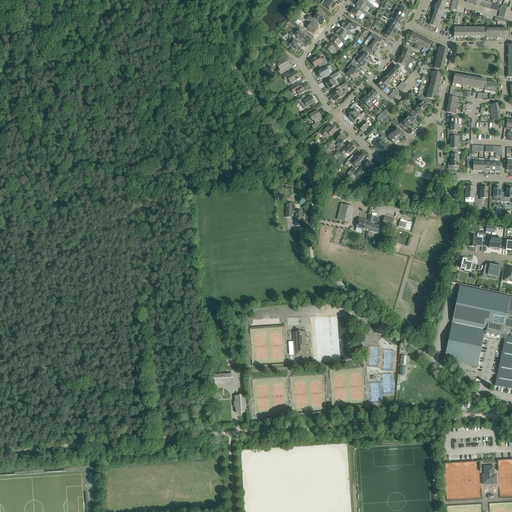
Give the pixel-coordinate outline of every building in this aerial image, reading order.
[(335,0),(326,0),(328,1),(324,6),(329,9),(328,10),(330,10),(332,11),(336,4),(334,3),(335,0)] [(359,0),(355,5),(361,9),(360,12),(354,8),(362,13),(366,16),(367,13),(364,11),(367,6),(371,8),(359,0)] [(394,9),(406,16),(407,14),(408,15),(410,12),(408,12),(409,11),(401,7),(396,4),(394,9)] [(444,13),(442,12),(444,7),(436,4),(434,9),(435,10),(444,13)] [(324,12),(320,8),(318,7),(315,12),(317,14),(314,17),(322,24),(327,18),(322,14),(324,12)] [(354,8),(350,13),(356,17),(354,20),(360,23),(362,20),(359,18),(362,13),(354,8)] [(403,21),(406,16),(394,9),(391,14),(395,16),(403,21)] [(442,18),(444,13),(435,10),(433,15),(442,18)] [(440,23),(442,18),(433,15),(431,20),(440,23)] [(318,24),(312,19),(308,16),(305,20),(310,24),(307,28),(314,34),(318,28),(316,26),(318,24)] [(401,26),(403,21),(395,16),(393,21),(390,19),(401,26)] [(401,26),(390,19),(387,24),(390,26),(398,30),(401,26)] [(431,20),(429,25),(438,28),(440,23),(431,20)] [(358,26),(352,22),(350,24),(345,21),(341,26),(351,34),(352,34),(350,32),(353,28),(355,29),(358,26)] [(307,32),(303,29),(300,26),(298,29),(299,30),(295,35),(305,44),(310,38),(305,34),(307,32)] [(336,33),(340,36),(346,41),(344,39),(347,35),(349,36),(351,34),(341,26),(346,29),(344,32),(339,28),(336,33)] [(390,26),(387,30),(395,35),(398,30),(390,26)] [(454,32),(454,37),(486,37),(486,38),(508,38),(508,29),(486,29),(486,28),(454,27),(454,32)] [(387,37),(387,38),(390,40),(391,39),(393,40),(395,35),(387,30),(385,35),(387,37)] [(413,43),(417,35),(412,32),(408,40),(413,43)] [(383,39),(371,33),(370,36),(372,39),(370,42),(380,50),(381,49),(380,48),(382,45),(379,43),(383,39)] [(334,35),(330,40),(338,46),(341,42),(343,44),(345,41),(340,36),(338,39),(334,35)] [(415,52),(418,45),(422,37),(417,35),(413,43),(416,44),(414,48),(411,47),(410,50),(415,52)] [(299,42),(292,37),(289,41),(291,43),(288,46),(295,52),(297,50),(299,52),(301,48),(297,44),(299,42)] [(418,45),(423,48),(427,39),(422,37),(418,45)] [(432,42),(427,39),(423,48),(428,50),(430,46),(432,42)] [(338,46),(330,40),(334,44),(332,46),(328,42),(324,47),(331,54),(335,49),(337,51),(340,48),(338,46)] [(364,43),(362,46),(363,48),(366,49),(366,50),(371,54),(373,52),(375,53),(377,51),(378,52),(380,50),(370,42),(367,45),(364,43)] [(439,47),(437,54),(446,56),(448,49),(439,47)] [(360,52),(357,54),(361,57),(367,63),(371,58),(369,56),(365,52),(366,50),(366,49),(363,48),(360,52)] [(408,50),(404,48),(401,53),(413,59),(410,57),(412,52),(410,51),(408,50)] [(413,59),(401,53),(399,58),(410,63),(411,64),(413,59)] [(437,54),(435,61),(444,63),(446,56),(437,54)] [(274,60),(271,62),(274,67),(277,65),(280,70),(278,71),(280,75),(287,70),(292,68),(288,62),(286,64),(284,61),(285,60),(283,56),(282,57),(282,56),(277,58),(274,60)] [(328,63),(327,61),(324,57),(321,59),(318,56),(311,60),(315,67),(320,64),(322,67),(328,63)] [(363,71),(367,66),(365,65),(367,63),(361,57),(357,62),(354,59),(352,62),(363,71)] [(405,67),(407,68),(408,67),(410,63),(399,58),(397,63),(405,67)] [(444,63),(435,61),(434,68),(443,71),(444,63)] [(363,71),(352,62),(350,64),(351,64),(347,68),(350,70),(358,77),(359,76),(358,74),(360,72),(357,70),(359,68),(363,71)] [(322,67),(323,69),(318,73),(322,79),(330,74),(328,70),(331,68),(328,63),(322,67)] [(402,71),(396,65),(392,69),(398,75),(402,72),(402,71)] [(405,67),(404,69),(404,70),(406,71),(411,76),(413,73),(414,73),(410,70),(408,67),(407,68),(405,67)] [(392,69),(388,73),(395,79),(398,75),(392,69)] [(343,72),(342,73),(344,76),(346,79),(347,82),(349,80),(351,78),(353,80),(355,78),(356,79),(358,77),(350,70),(348,73),(347,71),(345,73),(343,72)] [(289,72),(284,75),(283,76),(286,81),(288,79),(291,84),(300,78),(296,71),(290,75),(289,72)] [(388,73),(384,77),(391,83),(392,84),(394,82),(393,81),(395,79),(388,73)] [(328,82),(325,84),(329,90),(333,87),(337,85),(333,79),(335,78),(333,75),(328,78),(326,79),(328,82)] [(495,93),(497,84),(486,82),(486,80),(454,75),(453,84),(485,89),(484,91),(495,93)] [(384,77),(381,81),(387,87),(391,83),(384,77)] [(378,81),(376,83),(377,84),(377,85),(383,91),(387,87),(381,81),(379,82),(378,81)] [(296,85),(291,87),(290,88),(294,94),(297,92),(299,95),(308,90),(304,83),(297,87),(296,85)] [(335,93),(332,95),(335,101),(343,96),(341,92),(340,90),(342,89),(340,86),(333,90),(335,93)] [(373,88),(369,92),(375,99),(376,99),(377,100),(378,99),(377,98),(379,95),(373,88)] [(369,92),(365,96),(374,105),(378,101),(375,99),(369,92)] [(304,109),(307,107),(311,105),(315,102),(311,96),(305,100),(303,98),(298,101),(300,104),(300,103),(304,109)] [(361,100),(368,107),(370,109),(374,105),(365,96),(361,100)] [(421,102),(418,105),(423,111),(426,108),(428,110),(433,105),(429,102),(425,100),(422,98),(420,100),(421,102)] [(418,105),(413,110),(411,112),(419,119),(423,115),(421,113),(423,111),(418,105)] [(310,112),(305,115),(306,117),(309,115),(312,121),(313,120),(315,123),(312,125),(315,129),(318,127),(317,126),(321,124),(319,121),(322,120),(318,114),(319,113),(318,110),(311,114),(310,112)] [(350,115),(348,117),(353,123),(358,118),(361,120),(363,117),(365,115),(363,112),(361,115),(358,113),(355,110),(354,111),(353,112),(351,111),(348,114),(350,115)] [(411,112),(405,118),(411,124),(413,121),(415,123),(419,119),(411,112)] [(361,120),(358,123),(360,125),(358,127),(363,132),(366,128),(369,126),(366,123),(368,121),(366,119),(369,116),(367,113),(365,115),(363,117),(361,120)] [(382,113),(377,118),(381,122),(385,117),(384,115),(382,113)] [(391,121),(390,122),(396,128),(399,125),(394,121),(388,115),(387,116),(391,121)] [(458,125),(458,119),(458,117),(456,116),(450,115),(447,115),(447,121),(450,121),(450,125),(458,125)] [(405,118),(401,122),(401,123),(399,125),(406,132),(410,128),(408,126),(411,124),(405,118)] [(326,127),(321,133),(325,137),(329,134),(331,136),(334,134),(337,130),(332,125),(330,127),(328,125),(326,127)] [(458,131),(458,125),(450,125),(450,129),(448,129),(448,134),(457,134),(457,131),(458,131)] [(371,128),(365,134),(368,137),(374,131),(375,130),(372,127),(371,128)] [(399,139),(404,135),(400,131),(397,128),(392,133),(399,139)] [(379,134),(382,136),(385,139),(387,137),(381,131),(381,132),(380,131),(378,133),(379,134)] [(392,133),(388,138),(395,144),(399,139),(392,133)] [(341,134),(336,140),(338,143),(336,145),(338,147),(337,148),(339,151),(344,146),(345,145),(342,143),(346,139),(341,134)] [(457,134),(448,134),(448,139),(450,139),(450,143),(459,142),(458,136),(457,136),(457,134)] [(390,149),(387,145),(384,143),(387,141),(385,139),(382,136),(379,139),(381,140),(378,143),(376,142),(374,145),(379,149),(380,148),(385,154),(386,153),(387,154),(390,151),(389,150),(390,149)] [(459,147),(459,142),(450,143),(450,146),(448,146),(448,151),(457,151),(461,151),(460,147),(459,147)] [(344,146),(339,151),(344,155),(347,153),(349,155),(356,148),(351,143),(346,148),(344,146)] [(457,154),(457,151),(448,151),(448,156),(451,156),(451,160),(459,160),(459,154),(457,154)] [(349,159),(348,161),(350,163),(351,162),(356,167),(365,157),(360,152),(355,158),(353,156),(349,159)] [(459,161),(459,160),(451,160),(451,164),(448,164),(448,169),(459,169),(458,166),(459,166),(459,161)] [(371,176),(378,170),(375,167),(374,167),(369,162),(370,162),(363,168),(368,173),(366,175),(369,178),(371,176)] [(357,170),(354,173),(356,176),(363,169),(360,166),(357,170)] [(354,173),(357,170),(353,167),(347,173),(350,177),(354,173)] [(469,202),(474,202),(477,202),(477,195),(474,195),(475,187),(466,187),(466,198),(469,198),(469,202)] [(494,188),(493,197),(497,197),(497,201),(502,201),(502,205),(503,205),(503,194),(500,194),(501,188),(494,188)] [(292,211),(292,203),(286,203),(286,209),(287,209),(287,217),(291,217),(291,215),(296,215),(295,226),(301,226),(302,211),(292,211)] [(353,207),(341,204),(337,219),(349,222),(353,207)] [(369,215),(368,218),(369,219),(369,220),(372,222),(369,231),(377,234),(380,225),(375,224),(375,223),(377,223),(378,218),(374,217),(374,216),(370,215),(369,215)] [(369,220),(359,217),(356,227),(369,231),(372,222),(368,221),(369,220)] [(394,219),(384,217),(382,224),(391,227),(394,219)] [(482,238),(477,238),(477,236),(469,235),(468,246),(476,247),(476,245),(481,245),(482,238)] [(490,237),(489,248),(500,249),(501,238),(490,237)] [(474,273),(476,264),(472,263),(473,260),(468,259),(468,260),(467,260),(467,259),(463,258),(462,261),(461,261),(461,262),(461,264),(460,264),(460,265),(461,265),(461,266),(465,267),(464,271),(471,272),(471,270),(474,271),(474,273)] [(484,265),(482,277),(487,278),(488,275),(498,277),(501,266),(493,265),(492,264),(491,266),(491,267),(484,265)] [(511,296),(459,286),(444,359),(477,366),(485,331),(503,334),(502,337),(505,338),(495,386),(511,389),(511,296)] [(306,331),(293,332),(295,332),(296,341),(294,341),(295,355),(302,355),(302,357),(309,356),(309,350),(308,345),(306,345),(305,338),(307,338),(306,337),(305,337),(305,332),(306,332),(306,331)] [(385,334),(383,337),(392,345),(393,344),(395,342),(385,334)] [(232,383),(231,372),(214,373),(215,384),(232,383)] [(246,412),(245,395),(235,396),(236,413),(246,412)] [(483,484),(496,484),(496,475),(494,475),(493,466),(484,467),(485,473),(486,473),(486,475),(483,475),(483,484)]
